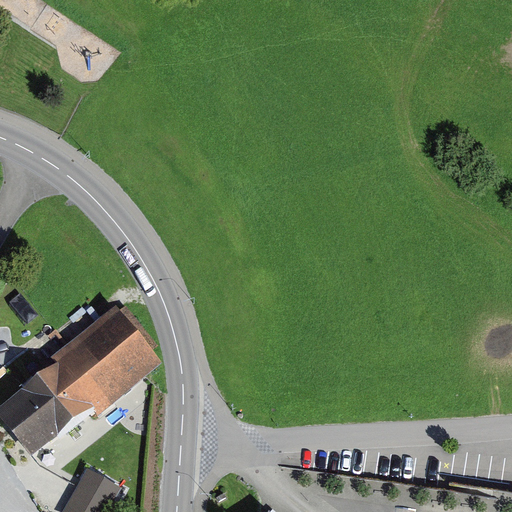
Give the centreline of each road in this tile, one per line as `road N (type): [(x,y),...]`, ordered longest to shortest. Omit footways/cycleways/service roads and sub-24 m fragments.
road 1 (tertiary): [(43,158),(92,197),(149,271),(181,364),(182,439)]
road 2 (residential): [(511,426),(182,439)]
